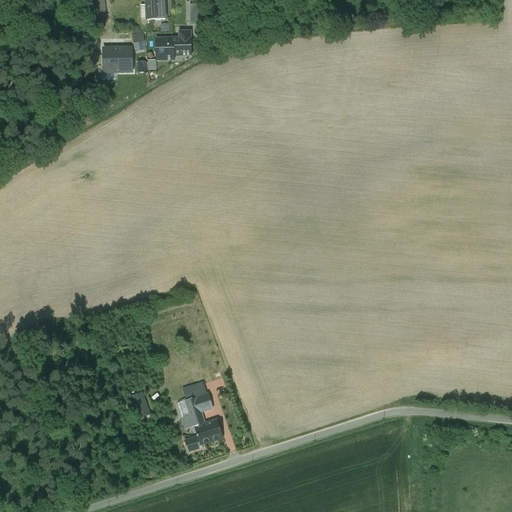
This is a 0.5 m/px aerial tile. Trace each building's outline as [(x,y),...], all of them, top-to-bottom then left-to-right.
[(164,0),(146,0),(147,21),(165,20),(164,0)] [(204,5),(191,5),(192,23),(205,23),(204,5)] [(156,41),(157,61),(174,61),(174,56),(191,55),(190,33),(180,33),(180,40),(156,41)] [(143,35),(133,36),(136,51),(146,49),(143,35)] [(136,70),(124,72),(128,87),(148,83),(144,74),(142,74),(140,66),(135,67),(136,70)] [(204,390),(193,394),(195,399),(197,399),(206,396),(204,390)] [(206,396),(197,399),(202,413),(213,410),(208,395),(206,396)] [(195,399),(187,402),(192,416),(201,413),(202,413),(197,399),(195,399)] [(192,416),(187,402),(180,404),(188,428),(195,426),(192,416)] [(205,426),(201,413),(192,416),(195,426),(198,436),(202,446),(202,445),(222,439),(217,421),(216,421),(217,422),(205,426)] [(198,438),(190,440),(191,440),(186,442),(189,452),(194,451),(200,449),(202,446),(198,436),(197,437),(198,438)]
